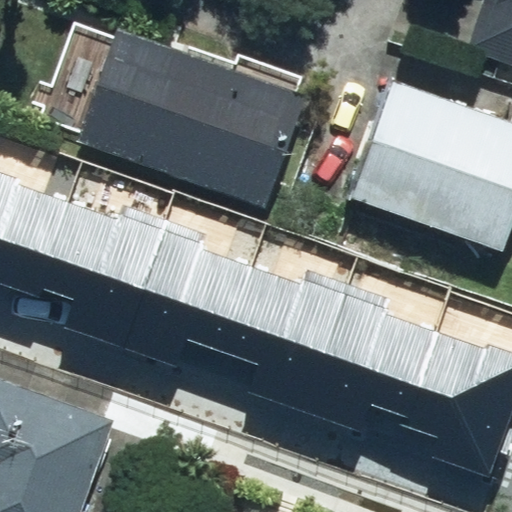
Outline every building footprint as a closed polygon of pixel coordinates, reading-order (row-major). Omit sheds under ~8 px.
[(511,0),(486,0),(468,56),(511,70),(511,0)] [(306,97),(116,30),(75,146),(265,213),(306,97)] [(511,218),(511,128),(390,83),(347,199),(498,255),(511,218)] [(51,257),(31,362),(174,389),(318,338),(283,238),(238,254),(231,233),(165,257),(172,276),(166,278),(51,257)] [(84,511),(115,426),(0,385),(0,511),(84,511)]
